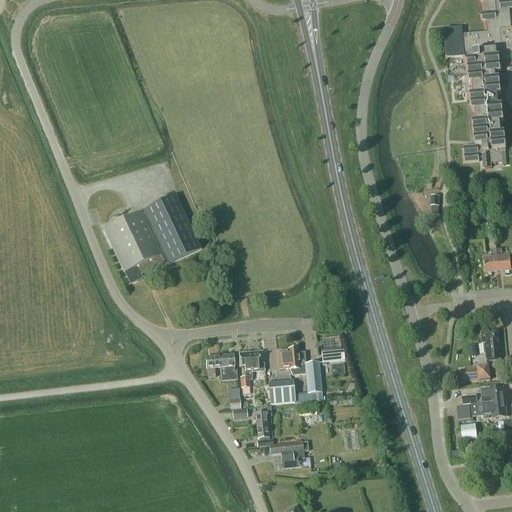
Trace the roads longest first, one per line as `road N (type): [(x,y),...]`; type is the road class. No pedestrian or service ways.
road 1 (primary): [(434,511),(358,265),(316,67)]
road 2 (unclassified): [(18,22),(17,54),(114,294),(160,334)]
road 3 (unclassified): [(410,314),(361,141),(368,77),(398,0)]
road 4 (unclassified): [(467,508),(440,461),(433,388),(410,314)]
road 5 (unclassified): [(0,398),(152,380),(179,369)]
road 6 (unclassified): [(262,511),(241,463),(179,369)]
road 7 (unclassified): [(180,335),(316,324)]
